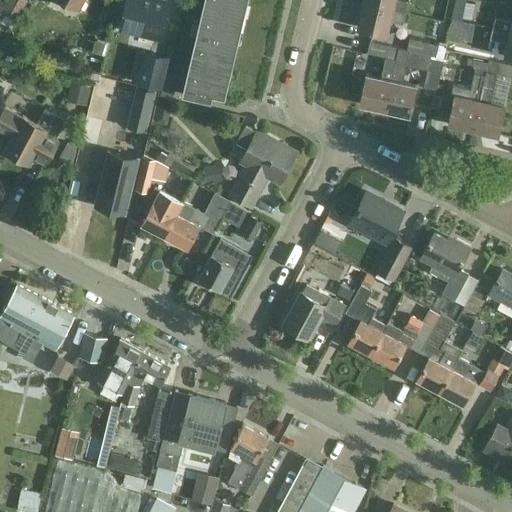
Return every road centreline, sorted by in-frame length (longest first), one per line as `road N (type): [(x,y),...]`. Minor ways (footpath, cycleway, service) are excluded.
road 1 (residential): [(511,509),(232,356)]
road 2 (residential): [(232,356),(0,241)]
road 3 (residential): [(232,356),(338,149)]
road 4 (residential): [(511,225),(338,149)]
road 5 (residential): [(338,149),(278,107),(307,0)]
road 6 (unknown): [(71,277),(92,135)]
